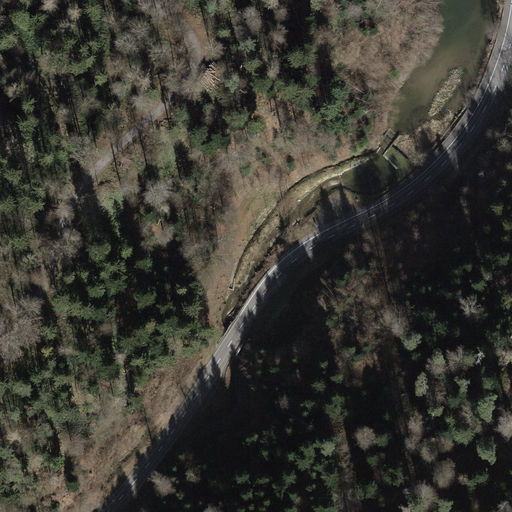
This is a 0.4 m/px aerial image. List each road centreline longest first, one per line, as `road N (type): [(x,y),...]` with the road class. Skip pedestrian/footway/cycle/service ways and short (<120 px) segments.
road 1 (secondary): [(511,39),(472,126),(392,203),(290,262),(106,511)]
road 2 (track): [(145,0),(173,14),(196,62),(177,92),(85,180),(37,301),(0,366)]
road 3 (track): [(511,378),(457,482),(353,510)]
